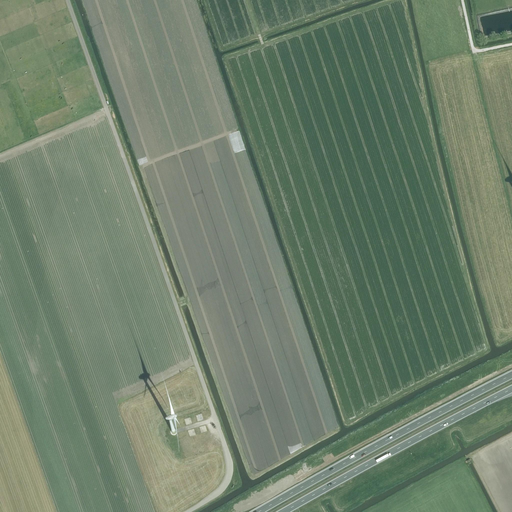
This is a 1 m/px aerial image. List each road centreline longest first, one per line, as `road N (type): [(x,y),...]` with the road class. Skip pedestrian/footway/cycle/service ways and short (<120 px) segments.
road 1 (trunk): [(511,374),(258,511)]
road 2 (trunk): [(283,511),(511,388)]
